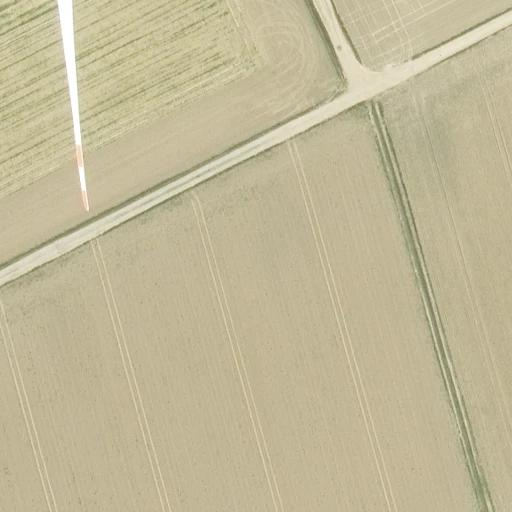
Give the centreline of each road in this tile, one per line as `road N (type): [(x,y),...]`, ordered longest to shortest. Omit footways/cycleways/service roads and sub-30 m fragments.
road 1 (track): [(482,511),(364,93)]
road 2 (track): [(364,93),(0,279)]
road 3 (track): [(511,17),(364,93)]
